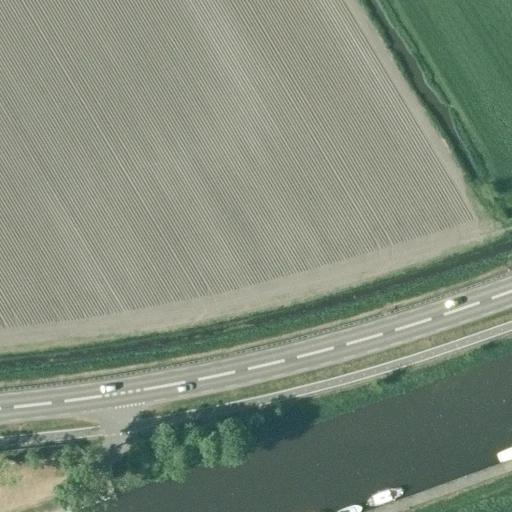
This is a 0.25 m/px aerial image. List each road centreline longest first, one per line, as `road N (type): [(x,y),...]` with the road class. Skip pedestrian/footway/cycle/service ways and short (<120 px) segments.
road 1 (primary): [(0,408),(261,366),(511,291)]
road 2 (unknown): [(126,425),(113,463),(0,504)]
